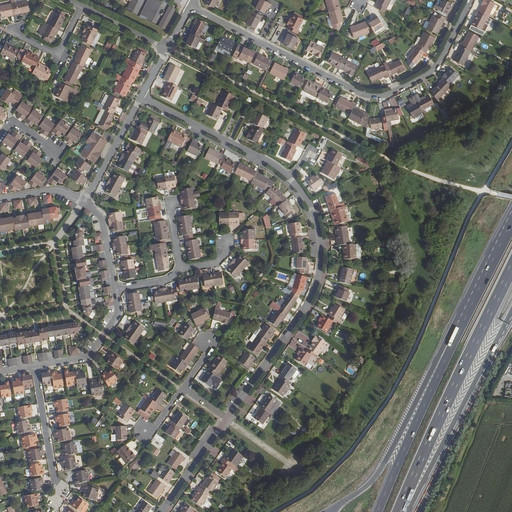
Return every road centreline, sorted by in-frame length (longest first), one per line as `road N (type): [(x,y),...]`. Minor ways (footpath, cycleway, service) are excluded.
road 1 (residential): [(141,97),(276,165),(315,215),(317,288),(226,419)]
road 2 (residential): [(189,6),(375,95),(437,65),(471,0)]
road 3 (trunk): [(402,509),(511,263)]
road 4 (trunk): [(402,509),(420,489),(511,310)]
road 5 (trunk): [(454,338),(444,343),(374,478),(325,511)]
road 6 (trunk): [(454,338),(378,511)]
road 7 (residential): [(35,366),(56,498)]
road 8 (residential): [(35,366),(87,355),(116,315),(115,290)]
road 9 (trunk): [(511,225),(454,338)]
road 10 (residential): [(141,97),(82,203)]
